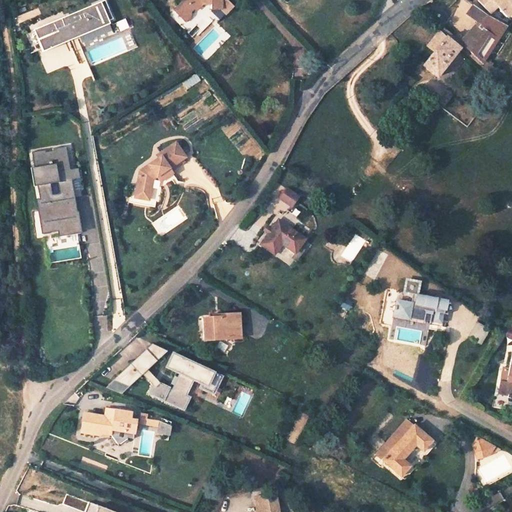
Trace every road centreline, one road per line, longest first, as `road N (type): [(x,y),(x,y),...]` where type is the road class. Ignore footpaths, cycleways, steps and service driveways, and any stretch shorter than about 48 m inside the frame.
road 1 (residential): [(0,506),(43,408),(232,220),(312,93),(417,0)]
road 2 (track): [(43,408),(22,376),(11,76),(0,7)]
road 3 (unknown): [(124,328),(76,70)]
road 4 (residential): [(458,335),(445,397),(511,437)]
